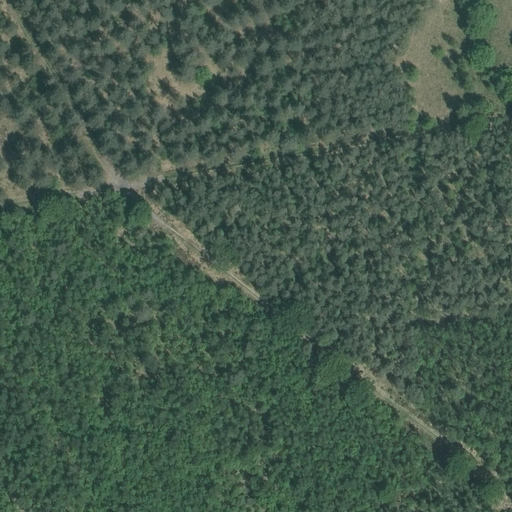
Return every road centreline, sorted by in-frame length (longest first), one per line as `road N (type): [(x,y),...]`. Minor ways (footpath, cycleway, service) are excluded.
road 1 (track): [(119,187),(511,500)]
road 2 (track): [(119,187),(511,117)]
road 3 (track): [(119,187),(13,0)]
road 4 (track): [(0,208),(119,187)]
